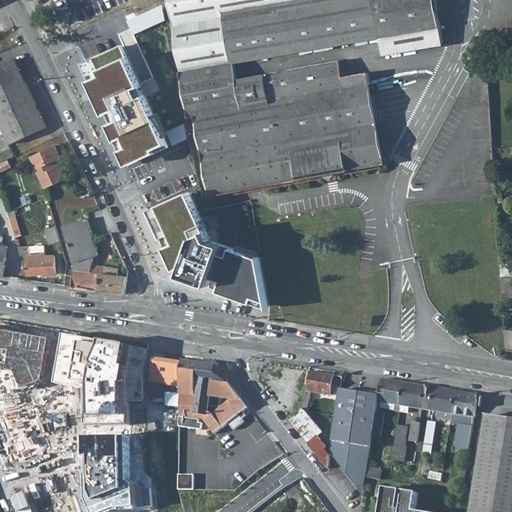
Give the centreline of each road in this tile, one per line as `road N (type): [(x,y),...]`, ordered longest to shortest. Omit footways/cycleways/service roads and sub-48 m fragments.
road 1 (tertiary): [(164,324),(14,0)]
road 2 (secondary): [(511,378),(208,330)]
road 3 (secondary): [(164,324),(0,298)]
road 4 (residential): [(208,330),(302,457)]
